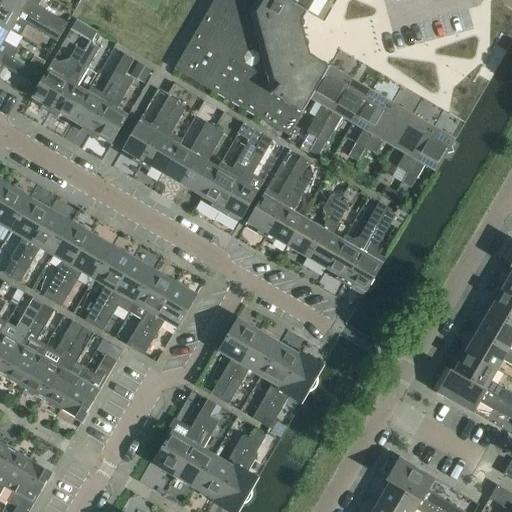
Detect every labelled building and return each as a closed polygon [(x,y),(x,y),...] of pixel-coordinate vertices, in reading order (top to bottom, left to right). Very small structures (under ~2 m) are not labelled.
[(0,0),(0,25),(11,31),(16,34),(21,37),(27,26),(32,29),(45,36),(50,26),(3,0),(0,0)] [(3,0),(50,26),(55,17),(43,10),(39,7),(42,0),(3,0)] [(215,0),(175,71),(260,120),(290,137),(312,100),(327,72),(326,72),(308,61),(297,21),(303,12),(307,14),(308,13),(284,0),(215,0)] [(284,0),(308,13),(308,14),(309,12),(308,12),(309,11),(315,0),(284,0)] [(55,17),(50,26),(63,34),(68,25),(55,17)] [(77,21),(72,30),(92,42),(97,33),(77,21)] [(0,52),(14,61),(14,60),(19,51),(4,43),(11,31),(0,25),(0,52)] [(50,26),(45,36),(58,43),(63,34),(50,26)] [(86,54),(50,115),(59,120),(61,115),(72,122),(89,94),(88,93),(78,88),(100,50),(91,45),(86,54)] [(55,60),(32,99),(44,105),(42,110),(50,115),(86,54),(78,49),(77,48),(70,61),(60,63),(55,60)] [(0,77),(5,69),(26,82),(32,71),(28,69),(26,68),(27,68),(14,60),(14,61),(0,52),(0,77)] [(36,56),(28,69),(32,71),(39,76),(47,62),(36,56)] [(89,94),(72,122),(84,128),(81,133),(90,138),(125,76),(134,61),(125,56),(103,95),(91,88),(88,93),(89,94)] [(139,63),(131,76),(145,84),(153,72),(139,63)] [(323,106),(307,134),(317,139),(351,81),(333,70),(331,69),(331,68),(330,68),(329,67),(326,72),(327,72),(312,100),(313,100),(323,106)] [(32,71),(26,82),(33,86),(39,76),(32,71)] [(125,76),(90,138),(98,143),(101,138),(113,145),(129,117),(118,110),(134,82),(125,76)] [(351,81),(317,139),(318,140),(326,145),(335,131),(343,117),(354,124),(372,93),(351,81)] [(174,86),(169,95),(179,101),(184,91),(174,86)] [(357,144),(350,156),(359,162),(366,150),(393,105),(372,93),(354,124),(365,130),(357,144)] [(141,120),(123,151),(135,158),(132,162),(141,167),(177,106),(179,103),(170,98),(153,126),(141,120)] [(393,105),(366,150),(376,156),(384,141),(395,148),(413,117),(393,105)] [(177,106),(141,167),(149,172),(152,168),(163,175),(179,146),(180,147),(183,141),(172,135),(186,111),(177,106)] [(413,117),(395,148),(406,154),(398,168),(408,174),(434,129),(413,117)] [(179,146),(163,175),(183,186),(216,129),(207,124),(190,153),(180,147),(179,146)] [(216,129),(183,186),(202,197),(219,169),(218,169),(208,163),(225,134),(216,129)] [(434,129),(408,174),(418,180),(426,166),(438,172),(448,155),(449,155),(454,154),(453,148),(452,147),(456,141),(455,140),(455,141),(434,129)] [(255,152),(220,213),(228,218),(239,224),(241,220),(242,221),(259,193),(265,181),(254,175),(273,141),(264,136),(255,152)] [(318,140),(310,152),(319,157),(326,145),(318,140)] [(204,198),(202,203),(211,208),(220,213),(255,152),(246,147),(233,170),(221,163),(218,169),(219,169),(202,197),(204,198)] [(264,196),(248,224),(259,231),(257,235),(266,240),(301,179),(310,163),(301,158),(280,195),(268,189),(264,196)] [(307,172),(303,179),(310,183),(314,176),(307,172)] [(408,174),(404,181),(414,187),(418,180),(408,174)] [(301,179),(266,240),(274,245),(277,241),(288,247),(304,219),(293,213),(310,184),(301,179)] [(0,203),(9,188),(0,182),(0,203)] [(387,187),(382,196),(392,201),(396,193),(387,187)] [(0,224),(12,231),(28,203),(20,199),(22,195),(9,188),(0,203),(0,224)] [(332,196),(323,211),(332,216),(341,202),(332,196)] [(324,231),(307,259),(327,270),(343,242),(333,236),(350,207),(341,202),(332,216),(323,230),(324,231)] [(23,238),(2,274),(11,279),(51,212),(38,205),(36,208),(28,203),(12,231),(23,238)] [(343,242),(327,270),(338,277),(336,281),(344,286),(388,211),(389,211),(390,209),(380,203),(360,238),(353,240),(346,236),(343,242)] [(388,211),(344,286),(353,291),(355,286),(367,293),(369,290),(372,291),(373,291),(374,290),(375,288),(375,287),(376,286),(376,284),(373,283),(384,265),(387,260),(380,255),(378,249),(380,245),(397,216),(396,215),(389,211),(388,211)] [(51,212),(11,279),(21,285),(42,249),(53,255),(70,227),(62,223),(63,220),(51,212)] [(304,219),(288,247),(307,259),(324,231),(323,230),(304,219)] [(65,262),(44,298),(53,304),(92,236),(79,229),(78,232),(70,227),(53,255),(65,262)] [(92,236),(53,304),(62,309),(83,273),(95,280),(111,251),(103,247),(105,244),(92,236)] [(86,321),(85,322),(94,328),(134,260),(121,253),(119,256),(111,251),(95,280),(106,286),(89,316),(86,321)] [(134,260),(94,328),(104,333),(119,306),(131,313),(136,304),(153,276),(145,271),(146,268),(134,260)] [(511,275),(503,291),(511,296),(511,275)] [(143,319),(127,347),(136,352),(175,284),(162,277),(161,280),(153,276),(136,304),(131,313),(143,319)] [(175,284),(136,352),(145,357),(166,321),(178,328),(195,300),(186,295),(188,292),(175,284)] [(18,290),(11,303),(17,307),(25,294),(18,290)] [(511,296),(503,291),(491,312),(511,324),(511,296)] [(0,299),(0,336),(1,334),(8,323),(0,317),(0,315),(2,313),(7,304),(0,299)] [(34,299),(25,315),(36,321),(45,306),(34,299)] [(45,306),(36,321),(46,327),(56,312),(45,306)] [(511,324),(491,312),(479,332),(510,350),(511,351),(511,324)] [(1,334),(0,336),(0,374),(3,376),(36,321),(25,315),(17,328),(8,323),(1,334)] [(36,321),(3,376),(23,388),(41,357),(48,345),(39,341),(46,327),(36,321)] [(73,322),(65,338),(75,344),(84,328),(73,322)] [(214,392),(212,395),(221,400),(260,334),(247,326),(245,329),(236,324),(229,337),(225,335),(217,350),(232,359),(214,392)] [(75,344),(43,399),(63,411),(80,380),(71,375),(81,359),(95,335),(84,328),(75,344)] [(479,332),(467,353),(498,371),(503,361),(511,366),(511,351),(510,350),(479,332)] [(260,334),(221,400),(230,405),(242,384),(250,370),(262,377),(279,349),(271,344),(272,341),(260,334)] [(41,357),(23,388),(43,399),(75,344),(65,338),(57,351),(48,345),(41,357)] [(274,384),(253,420),(262,425),(301,358),(288,350),(286,353),(279,349),(262,377),(274,384)] [(467,353),(455,374),(511,407),(511,393),(492,382),(498,371),(467,353)] [(80,380),(63,411),(83,423),(101,392),(100,392),(99,391),(117,361),(107,355),(89,386),(80,380)] [(301,358),(262,425),(263,425),(271,430),(274,425),(290,397),(302,404),(309,393),(311,393),(313,392),(314,391),(316,389),(317,388),(318,386),(318,384),(318,382),(318,380),(318,379),(318,378),(324,367),(323,366),(311,359),(309,362),(301,358)] [(438,394),(438,395),(443,398),(444,396),(474,414),(481,402),(511,420),(511,418),(511,407),(455,374),(451,380),(447,378),(438,394)] [(208,401),(201,413),(210,418),(217,406),(208,401)] [(164,449),(157,461),(165,466),(163,470),(176,477),(210,418),(201,413),(192,430),(175,421),(169,431),(160,447),(164,449)] [(210,418),(176,477),(189,484),(191,481),(199,486),(215,458),(203,451),(219,423),(210,418)] [(259,430),(254,439),(262,444),(267,437),(263,435),(264,433),(259,431),(259,430)] [(215,458),(199,486),(207,491),(205,494),(218,501),(252,442),(251,442),(243,437),(227,465),(215,458)] [(252,442),(218,501),(225,506),(224,509),(229,511),(239,511),(244,506),(244,505),(245,505),(246,505),(247,505),(247,504),(248,504),(249,504),(249,503),(250,503),(250,502),(251,501),(252,500),(252,499),(252,498),(253,498),(253,497),(253,496),(253,495),(253,494),(253,493),(253,492),(253,491),(252,491),(259,479),(247,472),(246,472),(262,444),(254,439),(253,439),(251,442),(252,442)] [(0,472),(13,451),(0,443),(0,472)] [(13,451),(0,472),(0,497),(5,488),(14,493),(15,493),(32,463),(13,451)] [(395,477),(391,483),(440,511),(457,511),(459,510),(429,492),(436,480),(405,463),(406,461),(401,458),(400,460),(391,475),(395,477)] [(30,511),(53,474),(52,474),(32,463),(15,493),(14,493),(9,502),(18,508),(15,511),(30,511)] [(440,511),(391,483),(379,504),(392,511),(415,511),(416,511),(418,511),(440,511)] [(511,511),(511,494),(498,486),(491,499),(509,510),(507,511),(511,511)]
